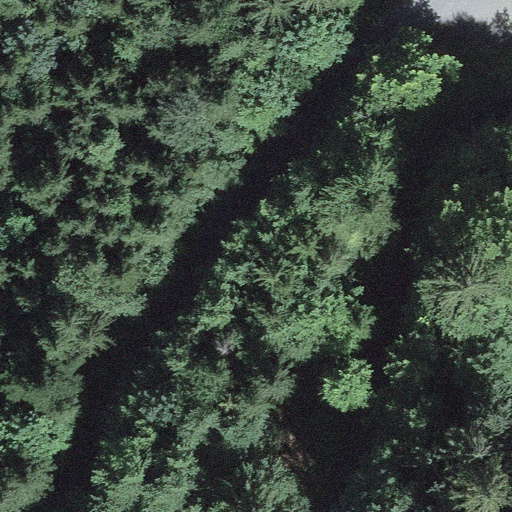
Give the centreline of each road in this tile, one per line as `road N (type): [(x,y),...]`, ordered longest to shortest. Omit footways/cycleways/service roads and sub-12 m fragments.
road 1 (track): [(51,511),(89,428),(178,274),(357,44),(412,0)]
road 2 (track): [(511,97),(477,116),(423,166),(367,403),(330,511)]
